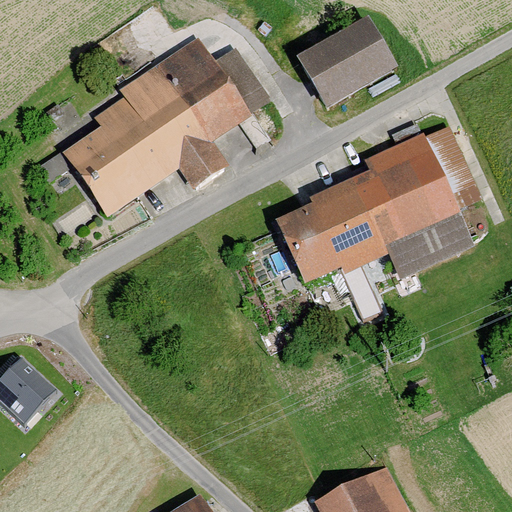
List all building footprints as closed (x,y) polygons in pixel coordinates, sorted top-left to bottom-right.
[(358,20),(286,60),(314,111),(386,71),(358,20)] [(96,128),(56,155),(99,220),(171,172),(185,193),(223,168),(207,143),(248,116),(196,38),(111,94),(116,102),(90,119),(96,128)] [(339,190),(264,223),(294,289),(379,251),(392,281),(467,247),(417,137),(332,175),(339,190)] [(19,362),(0,383),(0,405),(25,427),(55,393),(19,362)] [(406,511),(384,465),(307,502),(311,511),(406,511)] [(203,511),(193,496),(167,511),(203,511)]
